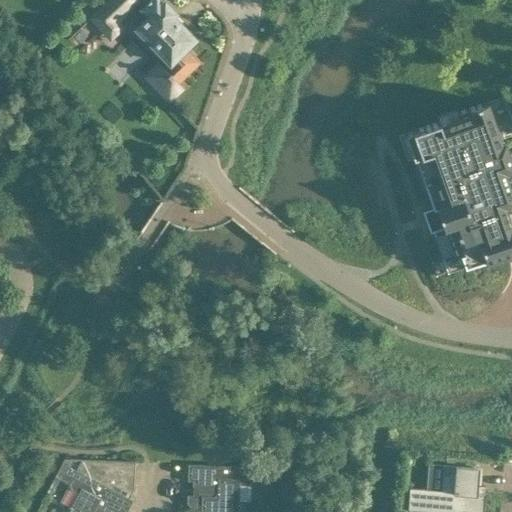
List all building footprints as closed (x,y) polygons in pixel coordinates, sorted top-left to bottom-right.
[(113,25),(138,1),(137,0),(108,0),(90,18),(100,28),(109,20),(113,25)] [(176,13),(164,1),(163,2),(160,0),(150,0),(145,6),(141,9),(148,16),(135,29),(169,63),(162,70),(169,77),(157,89),(169,101),(182,88),(177,83),(199,62),(186,49),(196,39),(173,16),(176,13)] [(437,124),(401,137),(448,268),(486,255),(487,259),(511,249),(511,125),(502,99),(459,114),(460,118),(438,126),(437,124)] [(60,468),(55,477),(63,480),(65,476),(71,480),(69,484),(71,489),(78,493),(68,511),(126,511),(133,500),(129,498),(132,492),(135,462),(81,459),(76,470),(62,463),(60,468)] [(240,485),(248,485),(252,482),(252,481),(270,481),(270,467),(252,467),(189,464),(188,481),(193,481),(193,486),(196,490),(198,490),(198,496),(188,496),(187,504),(191,508),(201,508),(201,511),(236,511),(239,509),(239,500),(240,485)] [(450,511),(483,511),(485,494),(477,493),(479,467),(443,464),(441,490),(409,488),(408,510),(437,511),(439,511),(450,511)] [(408,510),(409,488),(401,487),(400,509),(408,510)]
